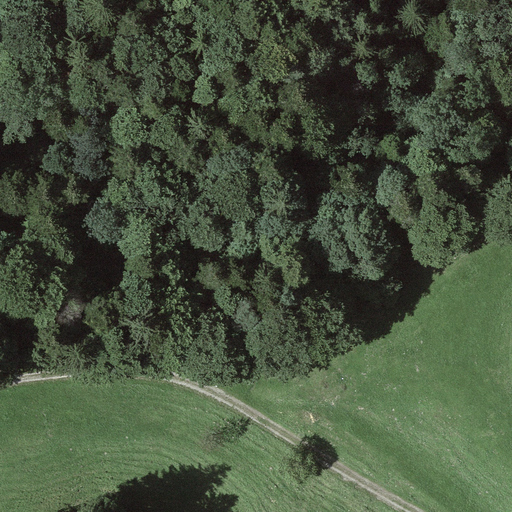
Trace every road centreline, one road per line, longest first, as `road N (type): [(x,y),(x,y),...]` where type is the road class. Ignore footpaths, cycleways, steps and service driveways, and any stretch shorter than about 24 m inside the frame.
road 1 (track): [(148,369),(205,387),(414,511)]
road 2 (track): [(148,369),(0,382)]
